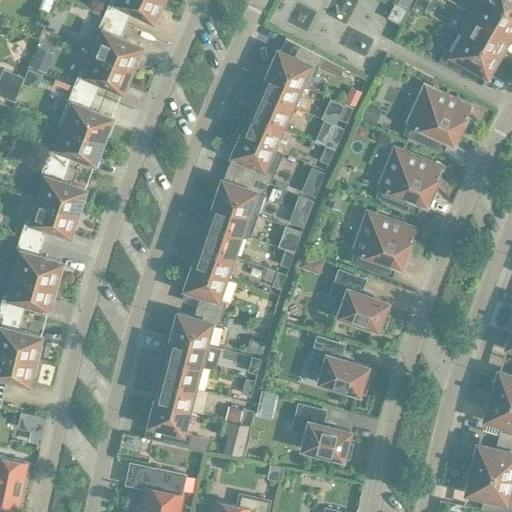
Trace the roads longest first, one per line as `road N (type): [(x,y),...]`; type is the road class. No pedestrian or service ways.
road 1 (residential): [(99,511),(143,311),(198,138),(265,0)]
road 2 (residential): [(203,0),(140,143),(83,325),(41,511)]
road 3 (residential): [(510,108),(414,334),(375,511)]
road 4 (residential): [(426,511),(469,344),(511,236)]
